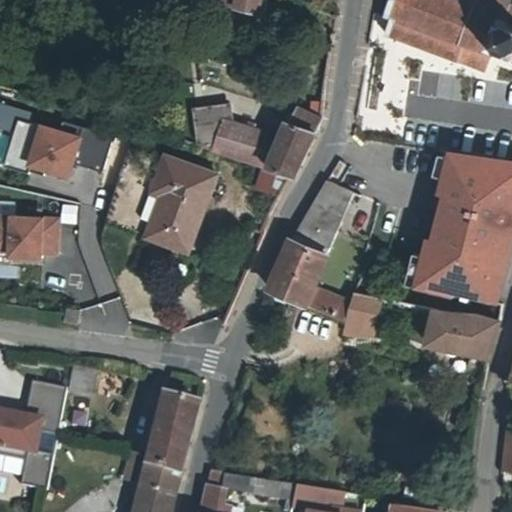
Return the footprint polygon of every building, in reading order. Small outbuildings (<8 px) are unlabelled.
[(257,0),(235,0),(235,2),(255,8),(257,0)] [(394,18),(388,35),(395,38),(451,60),(477,70),(485,48),(505,55),(509,57),(511,48),(511,31),(506,29),(511,16),(469,0),(391,0),(385,15),(394,18)] [(0,100),(0,125),(7,127),(14,105),(0,100)] [(115,137),(24,109),(6,166),(31,173),(31,171),(34,164),(47,169),(70,176),(74,163),(104,172),(115,137)] [(136,119),(129,117),(127,123),(134,125),(136,119)] [(213,149),(292,175),(297,177),(311,151),(317,133),(318,129),(288,119),(283,122),(280,133),(225,120),(213,149)] [(511,248),(511,161),(452,153),(418,287),(456,296),(473,296),(497,303),(511,248)] [(145,228),(141,239),(183,253),(209,177),(157,159),(135,225),(145,228)] [(47,169),(34,164),(31,171),(45,175),(47,169)] [(270,293),(307,308),(326,258),(343,216),(353,194),(326,182),(324,186),(270,293)] [(60,219),(0,216),(0,251),(12,252),(12,257),(43,258),(44,253),(58,254),(60,219)] [(313,310),(334,318),(339,303),(317,296),(313,310)] [(384,302),(368,299),(355,297),(353,307),(350,325),(376,335),(384,302)] [(353,307),(339,303),(334,318),(350,325),(353,307)] [(82,311),(70,309),(67,321),(80,324),(82,311)] [(493,356),(501,323),(483,320),(440,312),(434,343),(493,356)] [(74,365),(70,390),(98,394),(102,369),(74,365)] [(23,485),(48,490),(55,455),(37,452),(41,432),(58,435),(68,388),(33,381),(26,417),(16,415),(14,422),(0,419),(0,455),(27,461),(23,485)] [(164,391),(149,452),(146,460),(180,467),(186,441),(197,398),(164,391)] [(37,452),(55,455),(58,435),(41,432),(37,452)] [(121,473),(142,478),(146,460),(149,452),(128,447),(121,473)] [(168,511),(180,467),(146,460),(142,478),(133,511),(168,511)] [(221,511),(226,491),(267,495),(276,497),(279,482),(215,474),(206,511),(221,511)] [(345,493),(279,482),(276,497),(287,499),(285,511),(292,511),(294,497),(343,505),(345,493)]
